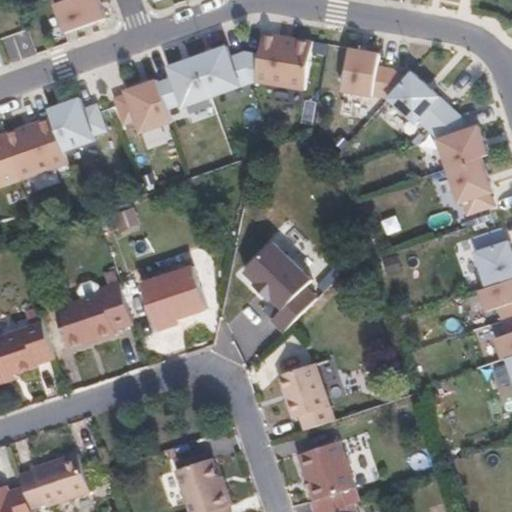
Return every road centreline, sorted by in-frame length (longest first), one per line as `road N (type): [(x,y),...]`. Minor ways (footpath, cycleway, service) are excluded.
road 1 (residential): [(278,511),(226,363),(0,438)]
road 2 (residential): [(509,72),(503,53),(468,31),(282,0)]
road 3 (residential): [(142,36),(0,89)]
